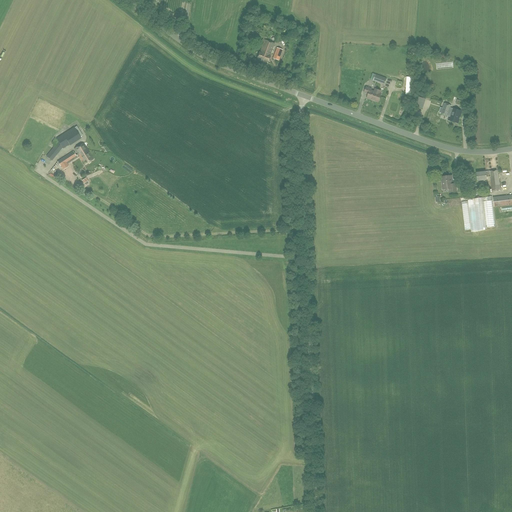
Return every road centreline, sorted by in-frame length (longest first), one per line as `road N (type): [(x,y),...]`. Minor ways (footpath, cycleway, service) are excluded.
road 1 (unclassified): [(315,511),(300,96)]
road 2 (unclassified): [(511,150),(452,150),(300,96)]
road 3 (unclassified): [(300,96),(207,59),(127,0)]
road 4 (unknown): [(305,228),(155,235),(121,210)]
